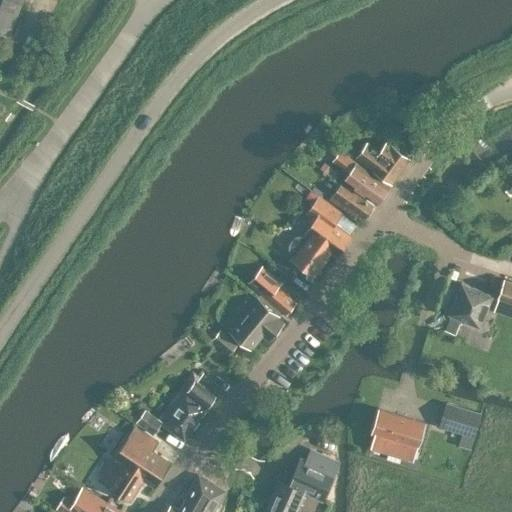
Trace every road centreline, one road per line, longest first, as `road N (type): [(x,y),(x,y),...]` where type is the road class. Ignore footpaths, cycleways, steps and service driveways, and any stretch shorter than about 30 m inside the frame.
road 1 (tertiary): [(0,332),(175,78),(224,29),(269,0)]
road 2 (residential): [(150,511),(382,212)]
road 3 (residential): [(382,212),(435,142),(482,102)]
